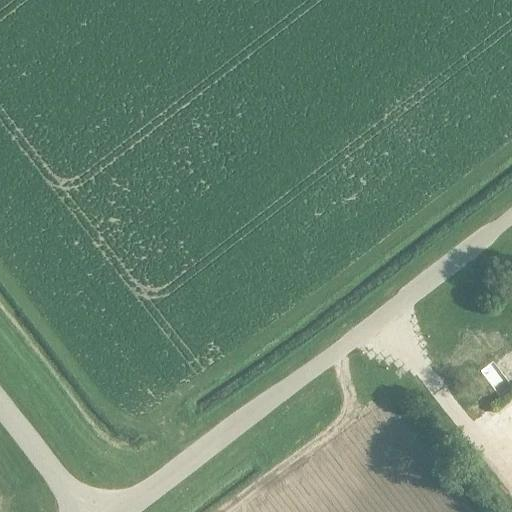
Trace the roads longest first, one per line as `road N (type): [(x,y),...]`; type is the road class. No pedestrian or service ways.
road 1 (unclassified): [(119,511),(511,217)]
road 2 (unclassified): [(74,511),(0,416)]
